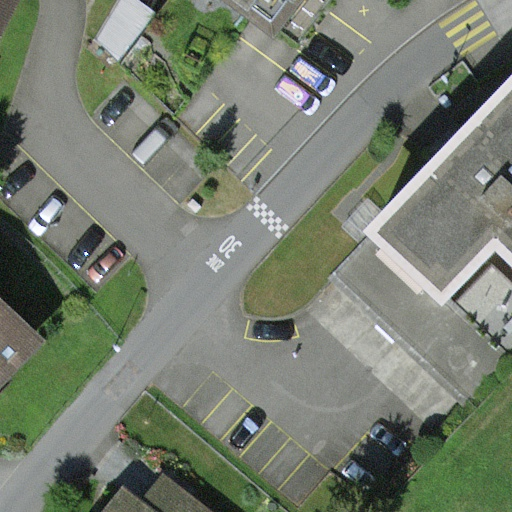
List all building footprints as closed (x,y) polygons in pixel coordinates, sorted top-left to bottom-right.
[(0,0),(0,23),(11,0),(0,0)] [(238,0),(299,44),(330,0),(238,0)] [(431,174),(376,230),(443,294),(495,240),(511,255),(511,89),(478,125),(474,120),(452,143),(426,170),(431,174)] [(443,294),(376,230),(334,275),(468,402),(510,358),(443,294)] [(0,312),(0,375),(32,342),(0,312)] [(142,511),(125,498),(114,511),(203,511),(180,493),(165,511),(142,511)]
